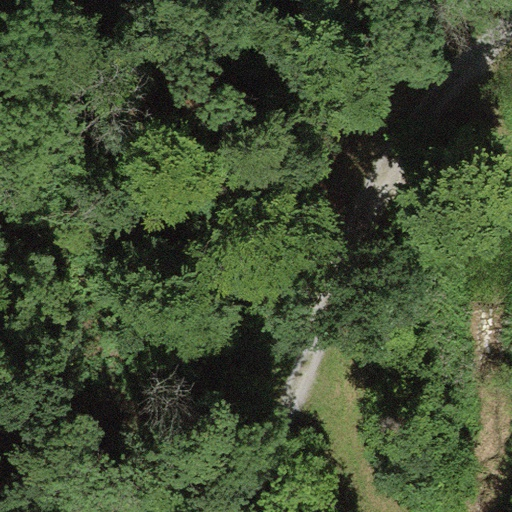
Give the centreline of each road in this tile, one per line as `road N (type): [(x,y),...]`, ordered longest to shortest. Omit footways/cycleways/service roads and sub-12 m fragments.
road 1 (track): [(506,0),(402,138),(228,511)]
road 2 (track): [(315,333),(376,511)]
